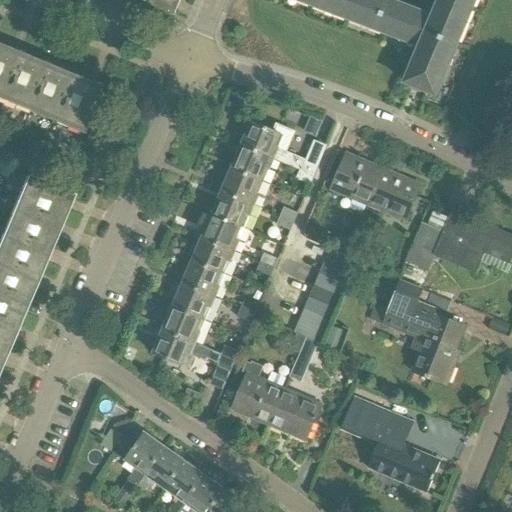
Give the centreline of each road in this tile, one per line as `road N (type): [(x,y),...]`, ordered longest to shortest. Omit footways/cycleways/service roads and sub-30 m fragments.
road 1 (residential): [(511,190),(388,126),(190,60)]
road 2 (residential): [(70,345),(190,60)]
road 3 (residential): [(308,511),(70,345)]
road 4 (residential): [(0,510),(70,345)]
road 5 (residential): [(190,60),(48,0)]
road 6 (residential): [(511,385),(462,511)]
